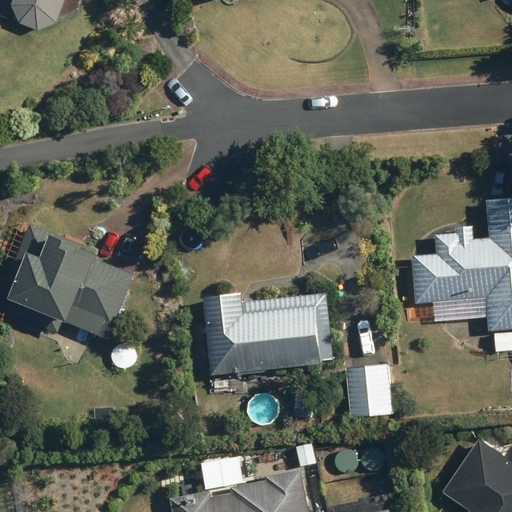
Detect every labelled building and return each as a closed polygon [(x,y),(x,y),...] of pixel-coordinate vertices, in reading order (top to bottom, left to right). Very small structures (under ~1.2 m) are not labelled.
[(10,0),(9,4),(17,22),(35,29),(51,22),(59,0),(10,0)] [(433,322),(487,317),(488,330),(511,328),(511,199),(484,202),(487,238),(470,239),(469,227),(453,228),(454,232),(432,234),(434,254),(410,256),(414,302),(431,300),(433,322)] [(75,247),(76,244),(29,224),(5,281),(10,283),(4,296),(9,298),(4,310),(55,332),(61,319),(104,338),(131,274),(92,258),(93,254),(75,247)] [(322,293),(238,302),(237,294),(200,298),(208,374),(316,362),(316,361),(329,360),(322,293)] [(162,318),(141,319),(142,359),(164,358),(162,318)] [(137,344),(110,345),(112,368),(138,367),(137,344)] [(344,368),(348,418),(391,414),(387,365),(344,368)] [(315,390),(289,387),(285,423),(311,426),(315,390)] [(28,414),(28,428),(39,428),(39,414),(28,414)] [(511,511),(511,466),(477,443),(443,493),(471,511),(469,511),(511,511)] [(359,458),(357,456),(356,455),(354,453),(353,452),(351,452),(349,451),(347,451),(345,452),(343,452),(341,453),(339,454),(338,456),(337,457),(336,459),(335,461),(334,463),(334,465),(335,467),(335,469),(336,471),(337,473),(339,474),(340,475),(342,476),(344,477),(346,477),(348,477),(350,477),(352,477),(354,476),(355,475),(357,473),(358,472),(359,470),(360,472),(362,473),(363,475),(365,476),(367,477),(369,478),(371,478),(374,478),(376,477),(378,476),(380,475),(381,474),(383,473),(384,471),(385,469),(386,467),(386,465),(386,462),(386,460),(385,458),(384,456),(383,455),(381,453),(379,452),(377,451),(375,450),(373,450),(371,450),(369,450),(367,450),(365,451),(363,453),(362,454),(360,456),(359,458)] [(302,511),(296,474),(267,480),(268,483),(230,490),(231,495),(209,499),(208,494),(171,501),(173,511),(302,511)]
